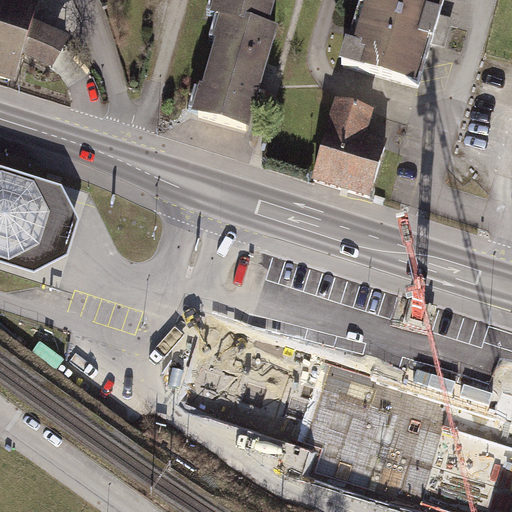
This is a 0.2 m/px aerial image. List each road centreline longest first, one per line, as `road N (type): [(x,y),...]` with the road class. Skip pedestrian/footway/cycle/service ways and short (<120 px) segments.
road 1 (primary): [(511,286),(119,159)]
road 2 (residential): [(119,159),(143,138),(180,0)]
road 3 (residential): [(0,409),(141,511)]
road 4 (residential): [(119,159),(118,94),(83,0)]
road 5 (primary): [(119,159),(0,118)]
